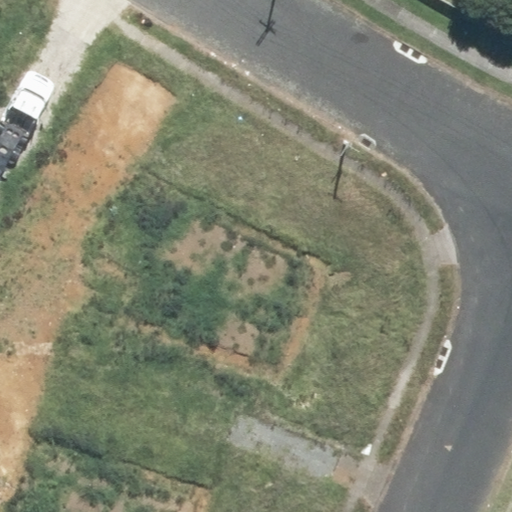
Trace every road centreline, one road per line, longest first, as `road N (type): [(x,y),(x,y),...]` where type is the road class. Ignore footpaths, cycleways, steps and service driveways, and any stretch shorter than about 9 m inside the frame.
road 1 (residential): [(258,0),(511,149)]
road 2 (residential): [(432,511),(511,316)]
